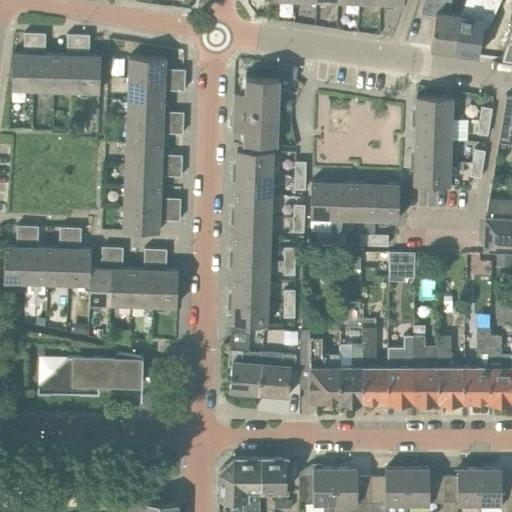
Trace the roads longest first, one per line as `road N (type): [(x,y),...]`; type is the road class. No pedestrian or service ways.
road 1 (residential): [(199,432),(218,32)]
road 2 (residential): [(199,432),(511,436)]
road 3 (residential): [(511,77),(218,32)]
road 4 (residential): [(218,32),(14,0)]
road 5 (residential): [(199,432),(0,427)]
